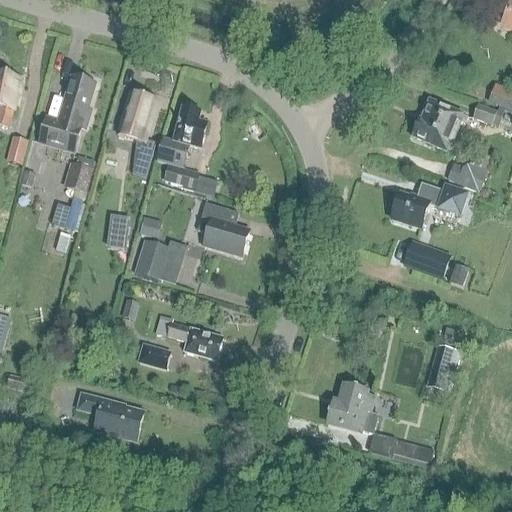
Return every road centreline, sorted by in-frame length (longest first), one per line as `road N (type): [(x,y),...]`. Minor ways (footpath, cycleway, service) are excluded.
road 1 (tertiary): [(219,511),(309,247),(313,163),(302,131)]
road 2 (tertiary): [(302,131),(269,92),(237,72),(10,0)]
road 3 (tertiary): [(302,131),(379,71),(435,0)]
